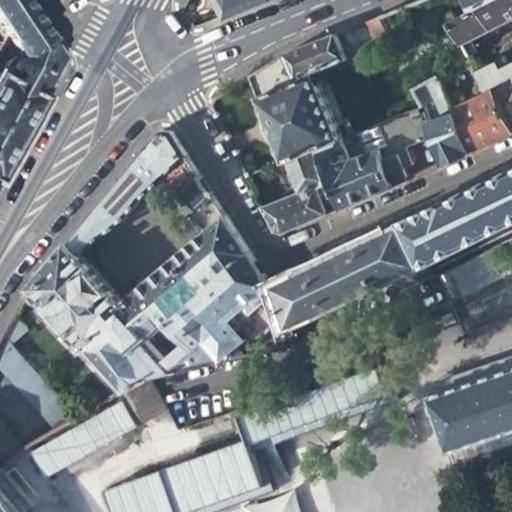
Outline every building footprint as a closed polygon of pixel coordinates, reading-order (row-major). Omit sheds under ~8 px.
[(0,0),(0,27),(18,55),(22,61),(52,43),(23,0),(0,0)] [(221,0),(228,13),(260,0),(221,0)] [(511,0),(470,0),(475,9),(455,19),(467,42),(511,18),(511,0)] [(397,41),(382,16),(366,22),(381,47),(397,41)] [(349,58),(338,34),(286,55),(299,80),(316,72),(349,58)] [(0,181),(45,102),(42,100),(51,84),(64,61),(52,43),(22,61),(18,55),(5,64),(0,72),(0,181)] [(284,162),(286,161),(317,149),(341,139),(316,72),(299,80),(286,55),(252,75),(270,122),(284,162)] [(511,75),(511,60),(505,64),(501,58),(480,68),(490,87),(508,78),(511,75)] [(443,116),(427,123),(433,138),(444,164),(466,154),(471,152),(456,109),(453,101),(440,74),(432,78),(443,116)] [(511,101),(511,85),(508,78),(490,87),(492,91),(500,107),(511,101)] [(492,91),(456,109),(471,152),(492,142),(511,132),(511,130),(500,107),(492,91)] [(511,101),(500,107),(511,130),(511,101)] [(408,148),(433,138),(427,123),(424,115),(421,106),(341,139),(317,149),(342,208),(377,193),(409,179),(405,170),(410,168),(415,166),(408,148)] [(287,331),(271,284),(202,179),(172,132),(160,133),(32,287),(125,391),(151,383),(188,370),(291,342),(287,331)] [(284,233),(342,208),(317,149),(286,161),(295,181),(300,193),(264,206),(276,230),(284,233)] [(416,270),(432,263),(511,224),(511,170),(396,227),(416,270)] [(436,271),(511,234),(511,224),(432,263),(436,271)] [(416,270),(396,227),(370,234),(282,277),(271,284),(287,331),(299,326),(416,270)] [(4,336),(0,343),(0,369),(56,433),(78,420),(4,336)] [(511,511),(511,370),(433,399),(452,452),(511,430),(511,511)] [(234,417),(243,443),(103,487),(110,511),(214,511),(275,493),(268,471),(281,467),(272,439),(371,408),(361,377),(234,417)] [(167,411),(151,383),(125,391),(124,392),(141,424),(167,411)] [(45,478),(137,427),(122,400),(30,451),(45,478)] [(0,420),(0,466),(1,467),(25,452),(0,420)] [(511,511),(511,430),(452,452),(456,464),(511,443),(511,511)] [(0,511),(36,511),(1,467),(0,466),(0,511)] [(245,511),(300,511),(292,490),(244,508),(245,511)]
